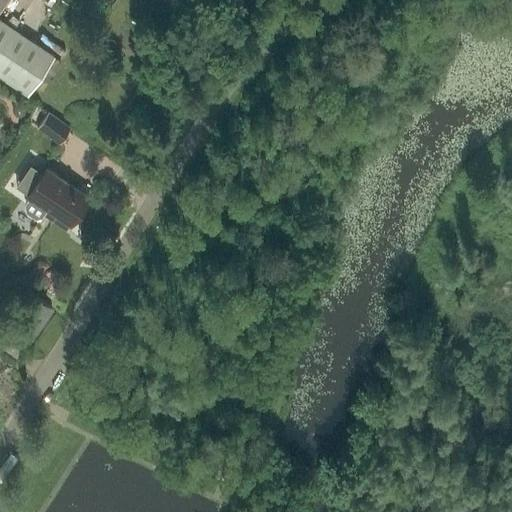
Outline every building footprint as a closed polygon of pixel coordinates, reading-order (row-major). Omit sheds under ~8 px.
[(0,0),(0,12),(8,0),(0,0)] [(54,55),(0,18),(0,76),(27,95),(40,77),(49,83),(63,63),(54,56),(54,55)] [(35,128),(60,146),(71,129),(47,112),(35,128)] [(30,198),(23,208),(39,220),(46,210),(71,227),(91,198),(47,167),(27,196),(30,198)] [(28,344),(51,308),(29,294),(6,330),(28,344)]
